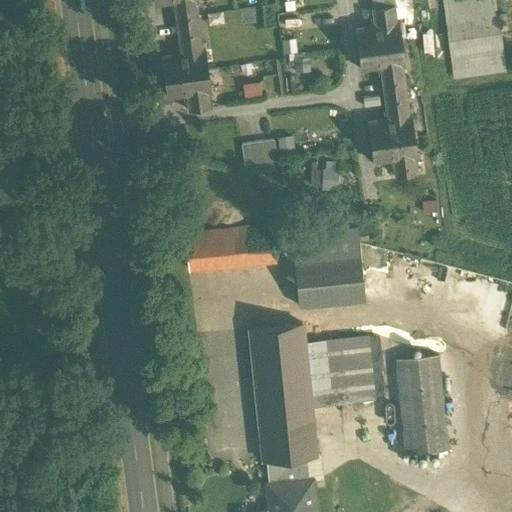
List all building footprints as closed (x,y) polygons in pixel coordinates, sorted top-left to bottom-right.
[(201,49),(194,0),(153,0),(154,2),(172,0),(173,0),(181,51),(161,54),(166,95),(187,92),(189,109),(209,107),(207,90),(210,89),(205,48),(201,49)] [(494,0),(442,0),(452,71),(504,64),(494,0)] [(393,4),(372,7),(375,24),(354,27),(360,68),(380,65),(387,117),(367,120),(373,161),(393,158),(395,175),(416,172),(413,155),(417,155),(411,114),(408,114),(401,62),(404,62),(398,21),(395,21),(393,4)] [(308,69),(308,48),(287,48),(287,69),(308,69)] [(243,97),(260,94),(258,79),(241,81),(243,97)] [(273,138),(241,143),(244,164),(276,159),(273,138)] [(437,220),(436,199),(422,199),(423,220),(437,220)] [(272,224),(185,233),(188,268),(276,260),(272,224)] [(357,228),(292,234),(299,306),(365,300),(364,296),(362,270),(357,228)] [(511,303),(511,281),(426,257),(413,302),(505,328),(511,303)] [(302,323),(249,328),(263,460),(266,460),(305,456),(315,455),(302,323)] [(438,354),(396,359),(406,454),(447,450),(438,354)] [(233,458),(254,457),(253,442),(233,443),(233,458)] [(305,456),(266,460),(268,483),(267,483),(270,511),(314,511),(312,479),(307,480),(305,456)]
